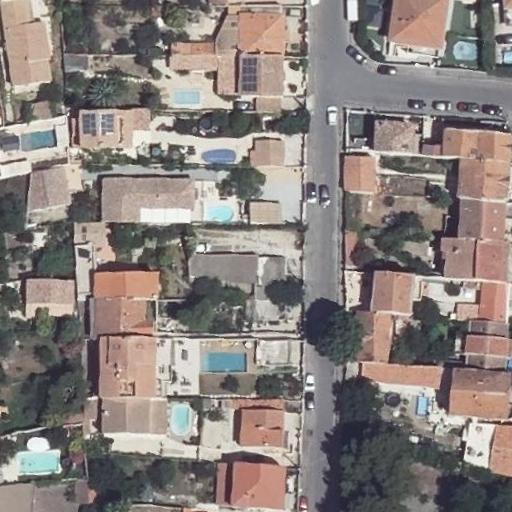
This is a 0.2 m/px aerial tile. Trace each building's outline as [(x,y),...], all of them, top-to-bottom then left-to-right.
[(0,0),(13,87),(48,82),(46,61),(48,61),(43,23),(27,26),(23,0),(0,0)] [(396,0),(390,39),(437,47),(445,0),(396,0)] [(511,0),(503,0),(504,9),(511,8),(511,0)] [(164,6),(152,6),(152,27),(170,28),(170,14),(164,14),(164,6)] [(190,44),(190,55),(215,56),(240,56),(281,57),(281,43),(280,31),(281,17),(280,17),(281,6),(228,6),(228,16),(225,16),(215,45),(190,44)] [(280,31),(281,43),(290,43),(290,31),(280,31)] [(437,47),(390,39),(387,54),(393,55),(394,46),(406,47),(405,53),(436,58),(437,47)] [(170,44),(170,55),(190,55),(190,44),(170,44)] [(190,55),(170,55),(169,65),(189,66),(190,55)] [(190,55),(189,66),(215,67),(215,56),(190,55)] [(281,57),(240,56),(240,97),(281,97),(281,57)] [(32,122),(52,118),(48,99),(29,103),(32,122)] [(151,110),(129,111),(129,128),(151,128),(151,110)] [(81,112),(82,135),(82,148),(114,147),(129,147),(129,128),(129,111),(81,112)] [(73,135),(82,135),(81,112),(73,113),(73,135)] [(412,136),(412,127),(378,124),(376,152),(395,154),(411,156),(412,146),(424,146),(424,137),(412,136)] [(442,130),(440,148),(445,148),(444,158),(461,160),(508,163),(509,158),(511,135),(442,130)] [(82,148),(82,135),(73,135),(73,149),(82,148)] [(346,140),(346,150),(359,151),(359,141),(346,140)] [(253,141),(252,167),(281,167),(281,142),(253,141)] [(424,156),(424,146),(412,146),(411,156),(424,156)] [(440,148),(424,146),(424,156),(444,158),(445,148),(440,148)] [(359,151),(346,150),(346,183),(346,190),(355,191),(359,191),(375,192),(376,152),(359,151)] [(508,163),(461,160),(459,199),(461,200),(506,203),(508,163)] [(63,167),(55,169),(57,179),(65,177),(63,167)] [(55,169),(31,173),(27,210),(69,202),(65,177),(57,179),(55,169)] [(141,180),(102,179),(101,222),(137,222),(137,207),(191,209),(192,181),(148,180),(148,185),(141,185),(141,180)] [(355,191),(346,190),(346,231),(357,232),(359,191),(355,191)] [(460,206),(461,200),(459,199),(448,198),(447,205),(454,205),(453,207),(460,206)] [(503,243),(506,203),(461,200),(460,206),(458,239),(503,243)] [(240,204),(240,223),(284,223),(284,204),(240,204)] [(74,246),(94,245),(103,245),(103,224),(89,224),(89,234),(74,233),(74,246)] [(362,232),(357,232),(346,231),(345,267),(362,267),(362,232)] [(501,283),(503,243),(458,239),(448,238),(448,254),(446,279),(465,280),(485,282),(501,283)] [(92,298),(142,299),(155,299),(156,275),(94,274),(94,245),(74,246),(76,271),(77,298),(92,298)] [(188,280),(257,281),(257,258),(257,255),(188,254),(188,280)] [(255,301),(284,301),(285,259),(257,258),(257,281),(257,285),(255,285),(255,301)] [(373,314),(377,274),(362,272),(360,272),(357,313),(361,313),(373,314)] [(411,294),(413,277),(377,274),(373,314),(391,315),(405,317),(409,316),(411,300),(411,294)] [(431,295),(432,277),(413,277),(411,294),(423,295),(431,295)] [(484,290),(485,282),(465,280),(464,289),(484,290)] [(29,281),(28,300),(71,302),(71,282),(29,281)] [(510,283),(501,283),(485,282),(484,290),(483,309),(482,322),(505,324),(510,283)] [(79,338),(90,338),(150,338),(150,323),(141,322),(142,299),(92,298),(77,298),(78,323),(79,338)] [(153,338),(154,338),(155,299),(142,299),(141,322),(150,323),(150,338),(153,338)] [(71,302),(28,300),(29,315),(70,317),(71,302)] [(191,300),(174,300),(174,315),(191,315),(191,300)] [(255,301),(245,301),(244,320),(284,320),(284,301),(255,301)] [(470,321),(482,322),(483,309),(459,307),(457,321),(470,321)] [(391,315),(373,314),(361,313),(359,363),(364,364),(387,365),(390,324),(391,315)] [(404,325),(405,317),(391,315),(390,324),(404,325)] [(509,324),(505,324),(482,322),(470,321),(469,334),(468,345),(467,365),(466,371),(505,375),(509,324)] [(468,345),(469,334),(458,333),(457,343),(468,345)] [(148,399),(152,399),(153,338),(150,338),(90,338),(91,398),(148,399)] [(289,341),(256,341),(255,364),(288,365),(289,341)] [(364,364),(359,363),(345,362),(345,378),(363,380),(364,364)] [(442,370),(426,368),(387,365),(364,364),(363,380),(362,382),(440,391),(440,387),(441,379),(442,370)] [(449,379),(455,380),(456,371),(450,370),(442,370),(441,379),(449,379)] [(509,375),(505,375),(466,371),(456,371),(455,380),(452,415),(506,419),(509,375)] [(449,379),(441,379),(440,387),(448,388),(449,379)] [(101,433),(147,434),(148,399),(91,398),(82,398),(83,412),(83,419),(101,420),(101,433)] [(157,434),(157,399),(152,399),(148,399),(147,434),(157,434)] [(281,432),(282,401),(220,400),(219,409),(232,410),(232,408),(241,408),(241,424),(240,447),(280,447),(281,432)] [(359,407),(343,406),(342,426),(358,428),(359,407)] [(232,408),(232,410),(231,424),(241,424),(241,408),(232,408)] [(83,419),(83,412),(52,417),(53,427),(60,426),(83,422),(83,419)] [(61,444),(84,444),(83,422),(60,426),(61,435),(61,444)] [(491,469),(498,427),(471,424),(462,463),(491,469)] [(60,426),(53,427),(48,428),(48,437),(61,435),(60,426)] [(511,427),(498,427),(491,469),(511,475),(511,427)] [(33,432),(33,430),(16,432),(16,446),(40,442),(39,432),(33,432)] [(64,479),(63,463),(61,444),(29,448),(30,482),(64,479)] [(76,478),(77,478),(76,461),(63,463),(64,479),(76,478)] [(281,510),(285,468),(235,464),(219,462),(218,485),(233,486),(232,506),(281,510)] [(76,488),(87,488),(86,478),(77,478),(76,478),(76,488)] [(29,511),(30,500),(30,482),(0,484),(0,511),(29,511)] [(233,486),(218,485),(216,505),(232,506),(233,486)] [(77,502),(88,502),(87,488),(76,488),(77,502)]
